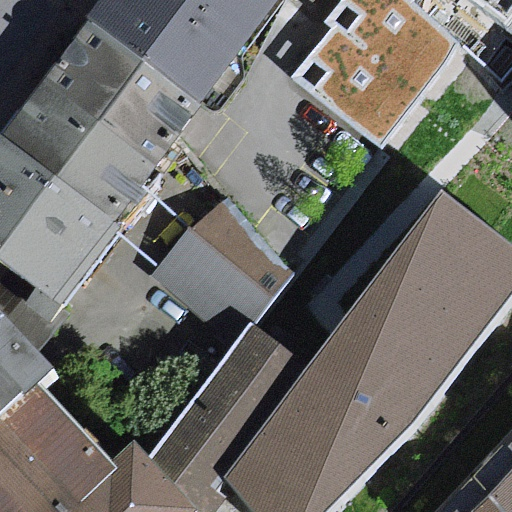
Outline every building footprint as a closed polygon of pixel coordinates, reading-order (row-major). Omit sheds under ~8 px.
[(266,0),(113,0),(97,22),(73,53),(52,79),(31,105),(7,134),(0,143),(0,253),(60,300),(117,217),(157,156),(197,96),(266,0)] [(454,40),(402,0),(347,0),(331,21),(338,26),(298,76),(378,138),(409,98),(445,52),(454,40)] [(511,0),(476,0),(510,25),(511,22),(511,0)] [(313,511),(511,268),(511,255),(444,200),(231,477),(263,511),(313,511)] [(289,273),(226,201),(162,271),(236,331),(289,273)] [(291,352),(248,329),(152,461),(136,443),(115,462),(42,386),(56,374),(0,316),(0,511),(202,511),(203,511),(223,494),(211,479),(291,352)] [(511,511),(511,453),(482,485),(456,511),(511,511)]
